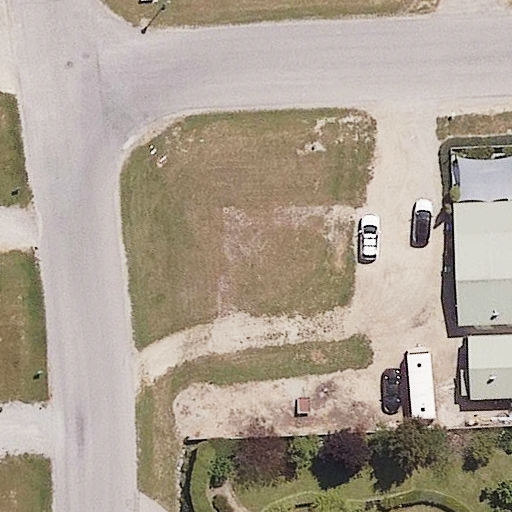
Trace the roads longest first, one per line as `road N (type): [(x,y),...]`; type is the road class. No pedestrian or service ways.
road 1 (residential): [(65,78),(511,55)]
road 2 (residential): [(76,511),(65,78)]
